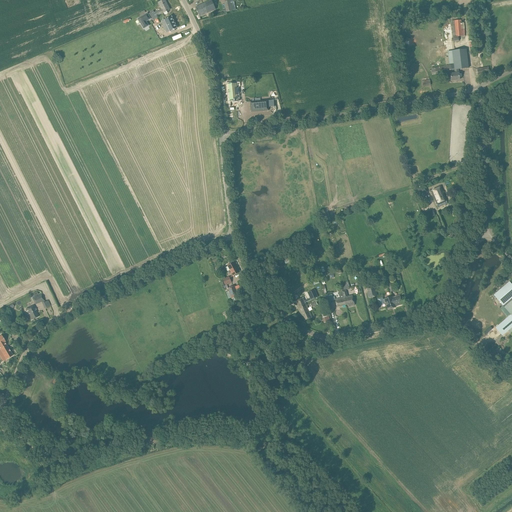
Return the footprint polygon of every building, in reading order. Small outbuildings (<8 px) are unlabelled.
[(167,5),(164,0),(163,0),(158,2),(162,9),(154,13),(153,11),(149,13),(153,20),(158,17),(157,16),(163,12),(163,13),(170,10),(167,5)] [(215,10),(211,0),(195,7),(199,17),(215,10)] [(147,13),(138,19),(143,29),(149,26),(146,21),(148,20),(151,19),(147,13)] [(169,16),(162,20),(167,31),(174,28),(169,16)] [(463,32),(462,20),(451,21),(453,42),(459,41),(458,36),(465,36),(465,32),(463,32)] [(468,68),(466,49),(453,50),(455,64),(431,68),(432,74),(455,70),(455,73),(451,73),(451,81),(460,80),(459,73),(458,69),(468,68)] [(490,73),(488,66),(477,68),(478,75),(490,73)] [(225,86),(224,86),(224,87),(225,86),(226,94),(225,94),(225,95),(227,94),(228,101),(231,101),(232,103),(233,103),(232,101),(235,100),(235,95),(237,94),(236,88),(237,88),(236,88),(236,85),(237,85),(233,85),(225,86)] [(269,110),(268,100),(250,102),(251,112),(269,110)] [(466,186),(461,188),(462,190),(463,192),(471,188),(472,190),(474,189),(472,184),(472,183),(468,173),(464,175),(466,180),(468,185),(466,186)] [(427,193),(425,186),(415,190),(418,196),(427,193)] [(447,204),(440,187),(431,191),(438,208),(447,204)] [(239,273),(234,262),(228,266),(233,276),(239,273)] [(232,283),(229,276),(222,279),(225,285),(232,283)] [(509,281),(494,295),(505,309),(511,302),(511,284),(511,283),(509,281)] [(348,282),(340,284),(341,287),(340,287),(341,290),(346,289),(350,288),(348,282)] [(282,288),(279,290),(283,297),(289,294),(285,284),(281,286),(281,287),(282,288)] [(238,296),(235,286),(228,289),(231,298),(238,296)] [(340,298),(335,299),(337,306),(345,305),(343,298),(342,292),(341,290),(340,287),(338,287),(339,292),(338,293),(339,296),(340,298)] [(310,298),(305,301),(306,302),(311,300),(318,297),(314,290),(308,293),(310,298)] [(376,290),(367,292),(369,298),(370,298),(377,296),(376,290)] [(346,291),(342,292),(343,298),(345,305),(349,304),(349,306),(355,305),(352,295),(347,296),(346,291)] [(45,301),(41,294),(32,298),(33,301),(35,305),(41,302),(42,303),(45,301)] [(400,295),(393,298),(396,306),(403,304),(400,295)] [(295,301),(299,309),(307,305),(306,302),(305,301),(304,297),(295,301)] [(393,298),(392,298),(392,297),(384,299),(385,303),(386,303),(388,310),(395,307),(396,306),(393,298)] [(507,318),(496,328),(503,335),(509,330),(511,332),(511,331),(511,302),(505,309),(511,315),(507,318)] [(38,313),(34,305),(25,309),(29,317),(30,316),(31,320),(39,317),(37,313),(38,313)] [(312,318),(307,305),(299,309),(304,321),(312,318)] [(5,342),(1,335),(0,336),(0,348),(0,349),(0,358),(2,362),(13,355),(5,342)] [(254,354),(245,356),(248,371),(258,370),(256,359),(255,359),(254,354)]
